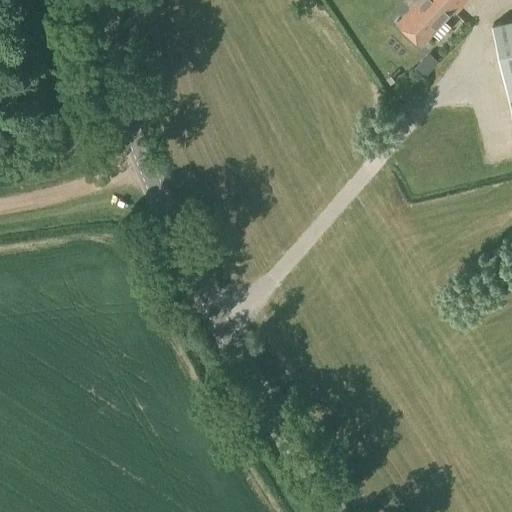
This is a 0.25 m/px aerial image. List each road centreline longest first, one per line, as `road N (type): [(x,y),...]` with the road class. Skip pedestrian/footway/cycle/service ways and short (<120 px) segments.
road 1 (secondary): [(336,511),(202,304),(137,168),(105,0)]
road 2 (track): [(137,168),(59,199),(0,208)]
